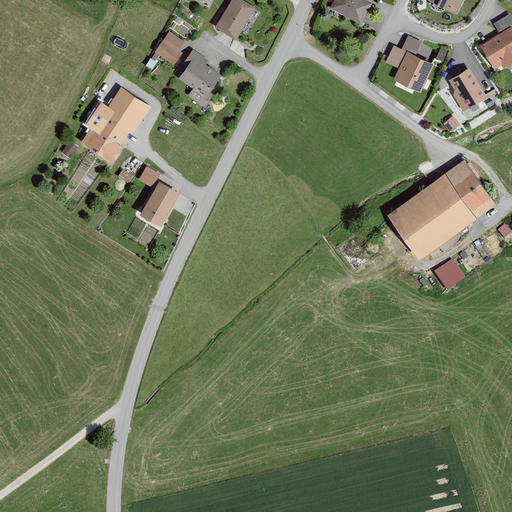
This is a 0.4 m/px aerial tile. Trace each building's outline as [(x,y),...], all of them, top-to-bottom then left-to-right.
[(257,6),(246,0),(231,0),(215,27),(237,40),(257,6)] [(370,0),(332,0),(329,7),(361,23),(372,1),(370,0)] [(428,0),(456,14),(463,0),(428,0)] [(500,34),(482,44),(496,69),(511,59),(511,12),(493,22),(500,34)] [(186,41),(167,30),(154,51),(173,63),(186,41)] [(407,35),(401,47),(426,59),(432,47),(407,35)] [(401,47),(393,43),(385,61),(399,68),(394,79),(420,92),(434,63),(426,59),(401,47)] [(209,59),(193,49),(175,77),(192,88),(187,95),(202,105),(222,75),(206,65),(209,59)] [(469,66),(446,79),(464,109),(487,97),(469,66)] [(149,104),(119,84),(81,140),(110,160),(149,104)] [(444,120),(451,130),(461,123),(455,113),(444,120)] [(65,154),(74,154),(75,139),(65,139),(65,154)] [(464,156),(387,209),(419,256),(497,203),(464,156)] [(160,174),(145,166),(139,178),(153,186),(158,177),(160,174)] [(179,190),(158,177),(153,186),(138,211),(158,223),(179,190)] [(454,258),(434,271),(447,290),(466,277),(454,258)]
